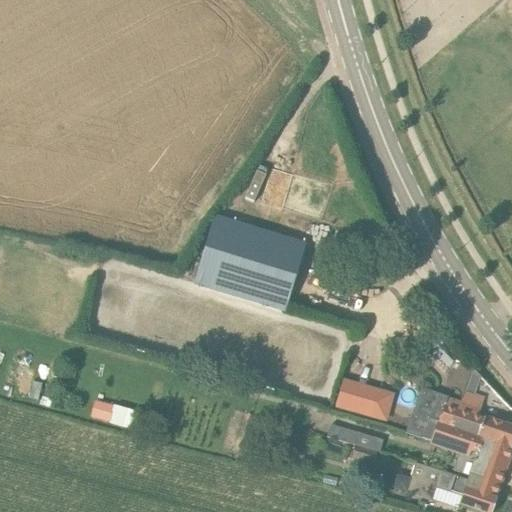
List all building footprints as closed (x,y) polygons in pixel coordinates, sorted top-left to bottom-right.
[(195,285),(283,312),(303,246),(215,220),(195,285)] [(30,396),(32,372),(16,370),(14,395),(30,396)] [(387,427),(395,398),(343,383),(335,412),(387,427)] [(429,422),(452,430),(461,404),(422,390),(406,435),(423,441),(429,422)] [(461,404),(452,430),(511,450),(511,429),(472,416),(478,399),(483,401),(484,399),(466,393),(462,404),(461,404)] [(88,418),(109,423),(113,407),(113,406),(92,401),(88,418)] [(453,472),(468,477),(467,483),(498,494),(506,471),(511,452),(511,450),(452,430),(429,422),(423,441),(459,453),(453,472)] [(326,438),(353,446),(379,454),(382,441),(329,426),(326,438)] [(294,459),(296,450),(290,445),(282,447),(280,455),(286,461),(294,459)] [(374,467),(379,454),(353,446),(350,461),(374,467)] [(496,500),(498,494),(467,483),(427,468),(422,482),(411,478),(406,493),(431,501),(435,488),(462,497),(459,506),(476,511),(492,511),(497,500),(496,500)]
